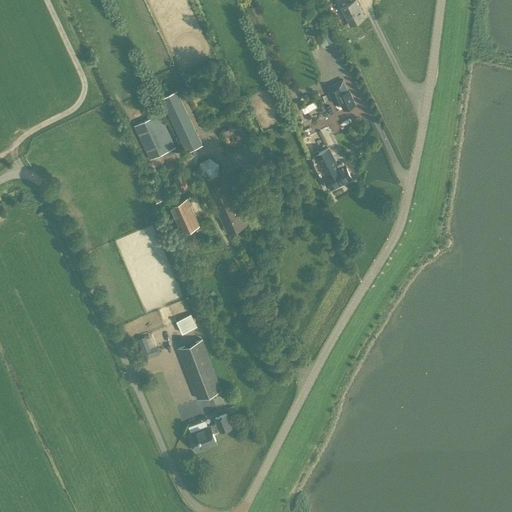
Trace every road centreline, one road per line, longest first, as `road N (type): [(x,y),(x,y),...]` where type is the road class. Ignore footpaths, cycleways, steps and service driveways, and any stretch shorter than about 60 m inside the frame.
road 1 (tertiary): [(243,511),(401,225),(443,0)]
road 2 (unclassified): [(0,181),(23,174),(44,185),(174,476),(201,511)]
road 3 (track): [(0,158),(76,107),(85,88),(45,0)]
